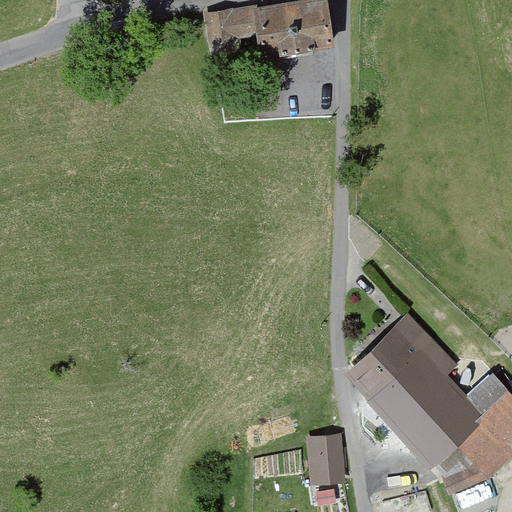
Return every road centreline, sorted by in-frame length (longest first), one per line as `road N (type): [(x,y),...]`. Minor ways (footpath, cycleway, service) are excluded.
road 1 (unclassified): [(366,511),(338,364),(339,0)]
road 2 (unclassified): [(0,64),(178,0)]
